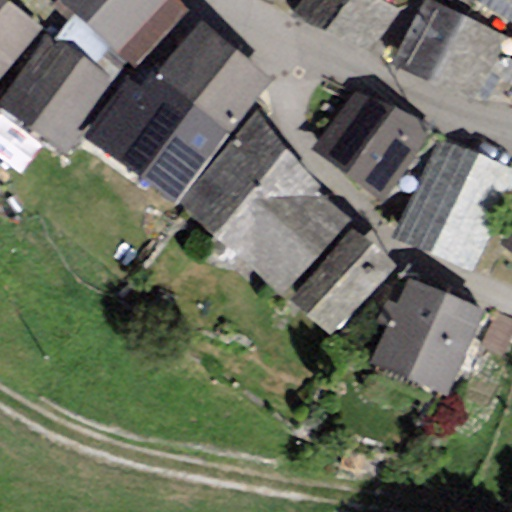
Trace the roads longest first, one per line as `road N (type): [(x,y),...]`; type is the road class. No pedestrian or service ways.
road 1 (track): [(480,511),(112,446),(0,394)]
road 2 (unclassified): [(511,300),(375,231),(301,154),(271,51)]
road 3 (tertiary): [(271,51),(511,129)]
